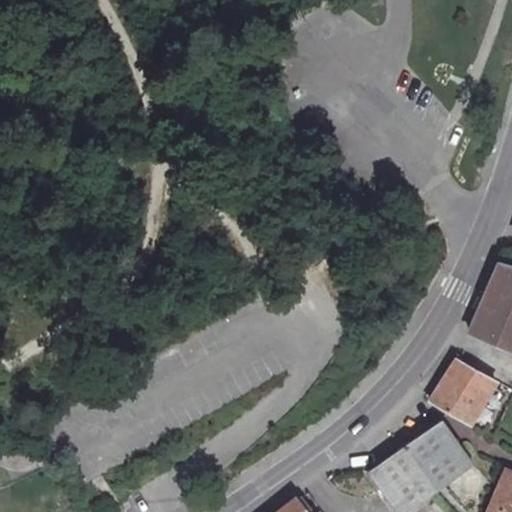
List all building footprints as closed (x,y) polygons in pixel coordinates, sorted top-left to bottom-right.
[(511,264),(501,261),(470,333),(511,352),(511,264)] [(455,360),(428,400),(469,422),(495,382),(455,360)] [(395,511),(398,511),(471,464),(440,420),(366,470),(395,511)] [(511,511),(511,471),(506,469),(487,511),(511,511)] [(305,511),(294,497),(274,511),(305,511)]
